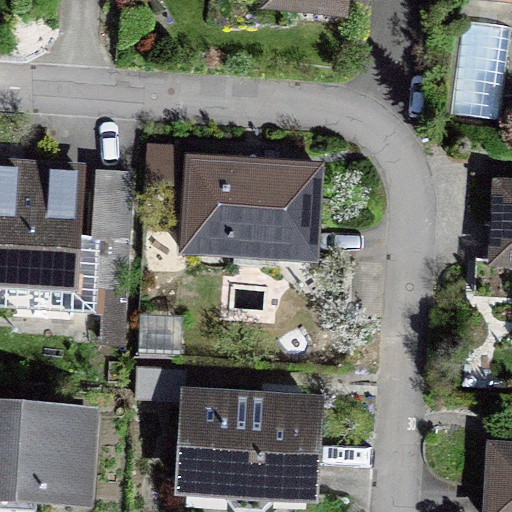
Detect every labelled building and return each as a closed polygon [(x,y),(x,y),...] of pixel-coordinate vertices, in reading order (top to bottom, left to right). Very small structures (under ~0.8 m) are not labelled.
[(342,14),(343,0),(291,0),(291,9),(342,14)] [(99,155),(96,225),(133,226),(136,157),(99,155)] [(312,260),(317,172),(190,164),(185,252),(312,260)] [(0,276),(73,282),(80,177),(0,171),(0,276)] [(511,189),(499,188),(494,263),(511,264),(511,189)] [(309,498),(315,410),(188,403),(183,491),(228,494),(228,504),(234,511),(264,511),(270,506),(271,496),(309,498)] [(85,424),(0,418),(0,511),(12,511),(34,511),(36,497),(81,500),(85,424)] [(511,511),(511,451),(493,451),(488,511),(511,511)]
